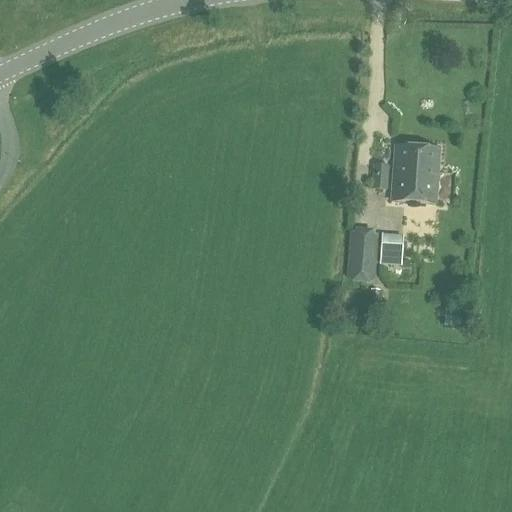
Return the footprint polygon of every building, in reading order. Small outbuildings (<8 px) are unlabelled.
[(435,205),(439,150),(394,146),(390,202),(435,205)] [(387,191),(389,166),(373,165),(371,189),(387,191)] [(373,281),(377,235),(351,233),(347,279),(373,281)] [(401,267),(402,262),(403,236),(381,235),(379,266),(401,267)] [(467,309),(445,307),(444,327),(466,329),(467,309)]
